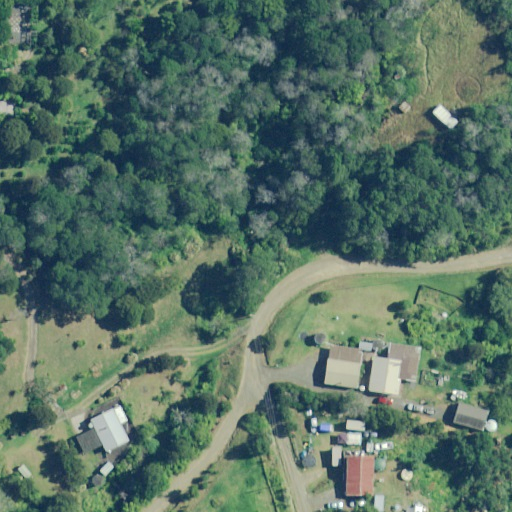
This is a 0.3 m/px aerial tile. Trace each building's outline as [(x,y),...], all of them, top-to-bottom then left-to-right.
[(15,103),(0,102),(0,114),(15,115),(15,103)] [(458,122),(456,120),(463,113),(456,106),(449,114),(440,105),(433,112),(450,129),(458,122)] [(373,350),(373,342),(360,342),(359,350),(373,350)] [(389,354),(388,359),(375,358),(371,391),(400,395),(402,380),(407,381),(410,357),(389,354)] [(361,364),(328,360),(326,384),(358,388),(361,364)] [(489,411),(463,403),(456,423),(483,431),(489,411)] [(128,421),(121,406),(92,420),(108,452),(129,441),(120,424),(128,421)] [(102,447),(94,430),(78,438),(85,454),(102,447)] [(374,496),(375,458),(348,458),(348,496),(374,496)]
